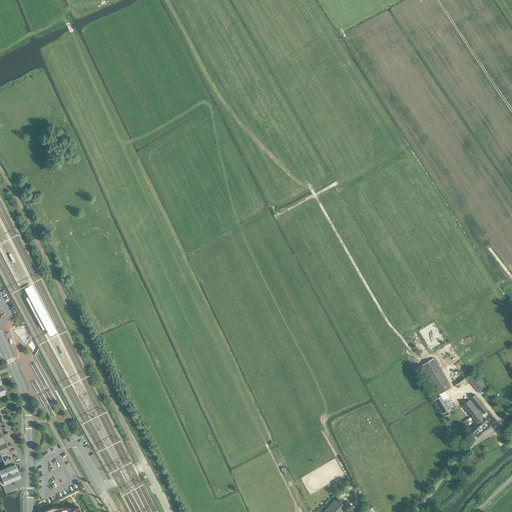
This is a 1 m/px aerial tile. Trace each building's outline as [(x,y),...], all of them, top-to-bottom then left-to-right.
[(33,284),(25,288),(36,310),(38,309),(39,310),(43,308),(42,306),(43,305),(33,284)] [(47,329),(50,335),(57,332),(52,323),(50,324),(51,326),(47,329)] [(440,353),(448,366),(470,353),(465,346),(470,343),(467,338),(440,353)] [(67,409),(37,355),(35,356),(38,361),(65,410),(67,409)] [(438,395),(451,387),(434,358),(421,366),(438,395)] [(478,393),(486,387),(474,371),(466,378),(478,393)] [(457,387),(466,381),(463,377),(454,383),(457,387)] [(460,391),(454,397),(459,402),(465,396),(460,391)] [(476,395),(471,399),(479,409),(478,410),(482,415),(488,410),(476,395)] [(443,414),(449,410),(441,396),(434,400),(443,414)] [(482,415),(478,410),(470,399),(462,406),(477,424),(471,430),(475,433),(487,421),(484,418),(482,415)] [(0,453),(6,467),(0,469),(0,482),(2,485),(20,477),(20,473),(18,470),(17,469),(15,464),(15,463),(0,426),(0,453)] [(63,496),(74,491),(71,485),(60,490),(63,496)] [(345,511),(349,509),(337,498),(323,511),(345,511)]
